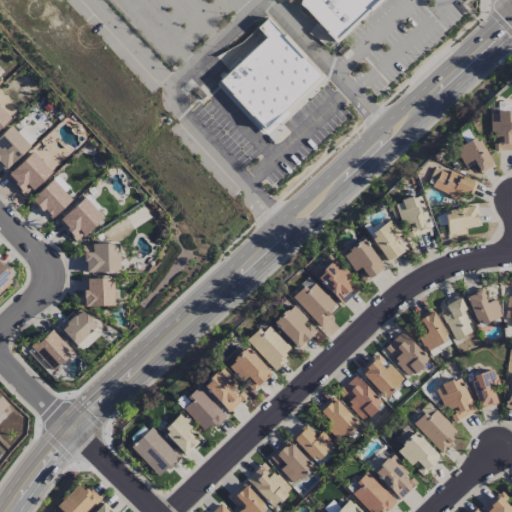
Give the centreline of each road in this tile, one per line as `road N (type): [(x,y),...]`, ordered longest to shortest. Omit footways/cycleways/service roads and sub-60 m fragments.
road 1 (residential): [(172,511),(408,285),(455,263),(511,252)]
road 2 (secondary): [(9,511),(73,427),(280,233)]
road 3 (secondary): [(511,16),(292,203),(280,233)]
road 4 (secondary): [(280,233),(303,225),(511,37)]
road 5 (residential): [(0,356),(165,511)]
road 6 (residential): [(0,335),(45,294),(54,272),(0,212)]
